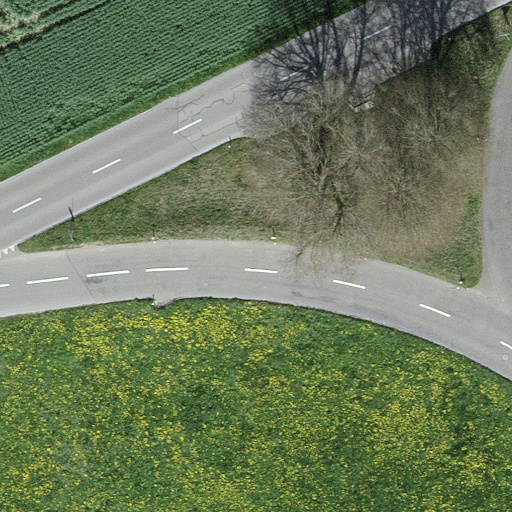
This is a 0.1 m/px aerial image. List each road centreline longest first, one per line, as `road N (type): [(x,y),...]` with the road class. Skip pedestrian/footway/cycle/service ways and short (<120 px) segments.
road 1 (tertiary): [(0,285),(199,268),(328,278),(429,304),(511,344)]
road 2 (secondary): [(0,219),(443,0)]
road 3 (tertiary): [(511,102),(501,177),(511,281)]
